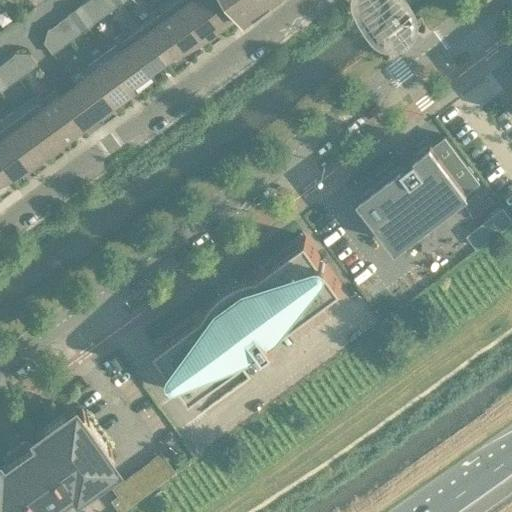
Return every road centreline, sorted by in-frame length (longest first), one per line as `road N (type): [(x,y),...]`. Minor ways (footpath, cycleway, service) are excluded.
road 1 (tertiary): [(418,58),(0,367)]
road 2 (residential): [(307,0),(0,228)]
